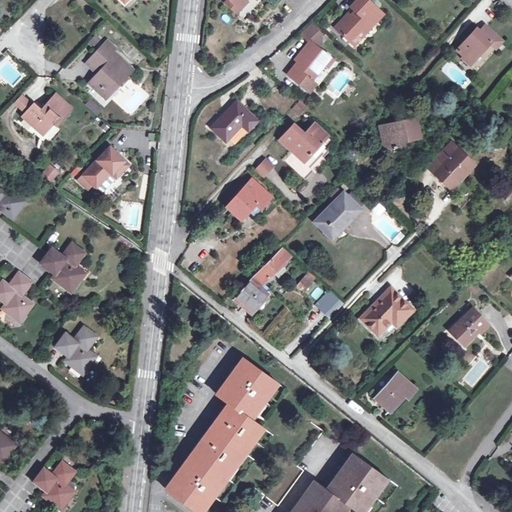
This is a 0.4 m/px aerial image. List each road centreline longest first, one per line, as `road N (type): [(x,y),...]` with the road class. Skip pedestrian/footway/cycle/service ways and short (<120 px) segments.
road 1 (unclassified): [(141,420),(182,85)]
road 2 (residential): [(452,493),(224,310)]
road 3 (residential): [(141,420),(73,397),(0,342)]
road 4 (residential): [(182,85),(212,86),(311,0)]
